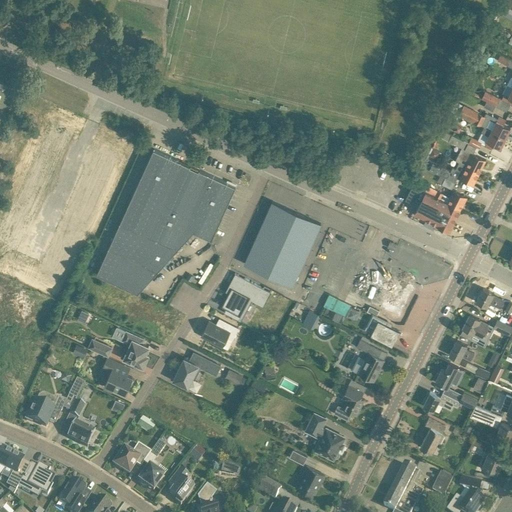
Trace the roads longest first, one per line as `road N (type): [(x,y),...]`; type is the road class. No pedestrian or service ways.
road 1 (unclassified): [(0,45),(468,257)]
road 2 (secondary): [(342,511),(468,257)]
road 3 (residential): [(198,304),(92,472)]
